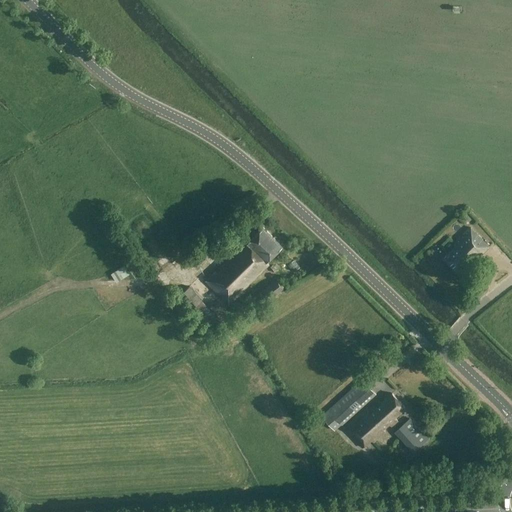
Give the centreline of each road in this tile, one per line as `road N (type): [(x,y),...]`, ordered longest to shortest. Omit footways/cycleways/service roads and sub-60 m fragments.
road 1 (tertiary): [(441,346),(238,158),(114,85),(26,0)]
road 2 (primary): [(503,498),(358,511)]
